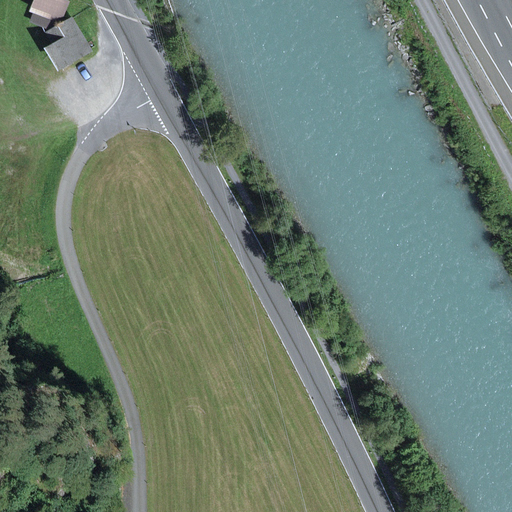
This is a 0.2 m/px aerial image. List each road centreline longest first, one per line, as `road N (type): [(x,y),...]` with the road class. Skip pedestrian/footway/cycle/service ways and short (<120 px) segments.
road 1 (tertiary): [(159,89),(380,511)]
road 2 (unclassified): [(159,89),(92,140),(64,200),(67,249),(131,423),(138,511)]
road 3 (track): [(511,170),(417,0)]
